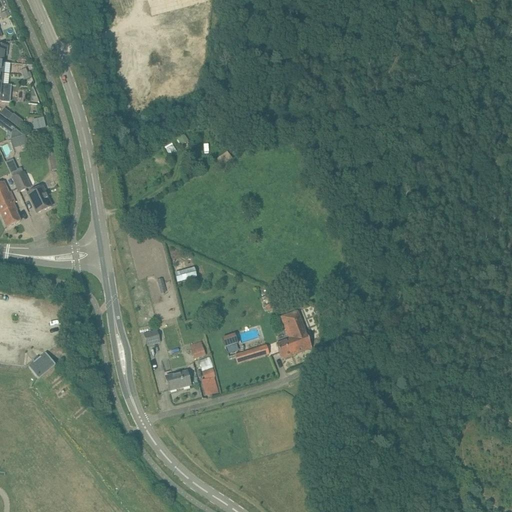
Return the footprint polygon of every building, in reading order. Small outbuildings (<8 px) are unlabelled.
[(9,10),(0,14),(0,16),(1,19),(11,15),(9,10)] [(30,72),(27,73),(22,75),(24,80),(32,77),(30,72)] [(11,86),(1,85),(0,84),(0,101),(10,103),(11,86)] [(13,114),(9,120),(18,128),(23,122),(13,114)] [(35,130),(46,128),(44,118),(33,121),(35,130)] [(24,136),(9,125),(6,141),(24,136)] [(201,128),(194,132),(198,138),(204,133),(201,128)] [(55,151),(50,152),(51,157),(49,157),(51,171),(58,169),(55,151)] [(228,154),(218,161),(222,167),(232,161),(228,154)] [(6,163),(10,173),(17,170),(13,160),(6,163)] [(30,188),(23,173),(12,178),(19,193),(30,188)] [(9,193),(4,182),(0,183),(0,214),(7,228),(20,222),(16,212),(17,211),(14,204),(15,203),(10,192),(9,193)] [(51,207),(42,187),(27,194),(37,214),(51,207)] [(196,278),(193,268),(177,273),(180,282),(196,278)] [(166,291),(163,279),(158,281),(161,293),(166,291)] [(265,307),(267,312),(277,309),(275,303),(265,307)] [(282,360),(312,348),(297,311),(281,318),(285,328),(287,327),(292,338),(276,345),(282,360)] [(144,335),(147,346),(160,343),(157,331),(144,335)] [(222,339),(228,357),(241,353),(234,335),(222,339)] [(189,346),(194,360),(206,356),(201,342),(189,346)] [(235,355),(237,364),(269,355),(266,346),(235,355)] [(41,377),(52,368),(55,365),(46,354),(41,358),(40,357),(33,363),(28,367),(38,379),(41,377)] [(204,380),(201,381),(205,397),(218,394),(214,378),(215,378),(209,357),(198,361),(204,380)] [(168,511),(52,368),(41,377),(150,511),(168,511)] [(187,372),(165,378),(169,392),(190,386),(187,372)]
